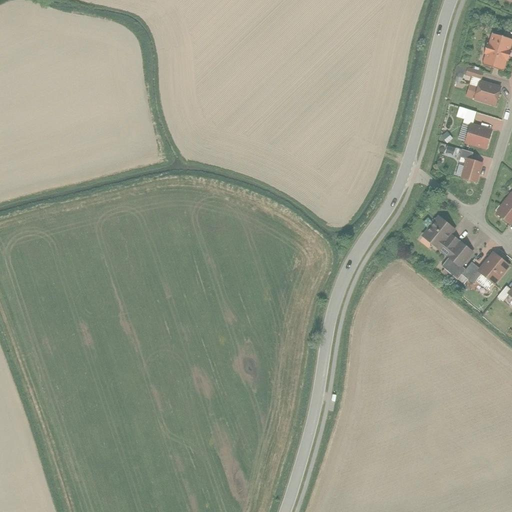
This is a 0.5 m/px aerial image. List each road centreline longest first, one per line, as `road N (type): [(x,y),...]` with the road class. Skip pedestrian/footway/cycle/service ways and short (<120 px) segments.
road 1 (residential): [(400,163),(331,288),(277,511)]
road 2 (residential): [(444,0),(400,163)]
road 3 (residential): [(511,104),(473,218)]
